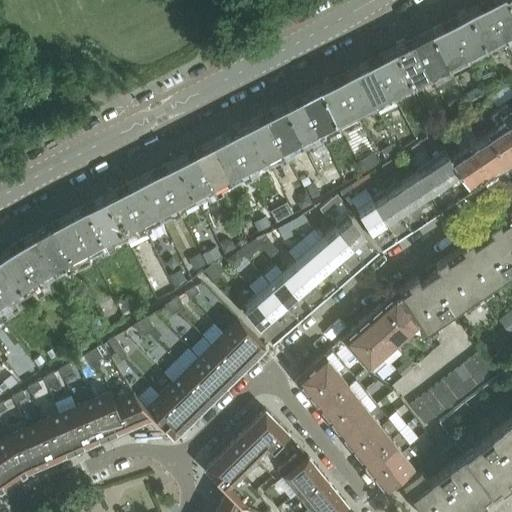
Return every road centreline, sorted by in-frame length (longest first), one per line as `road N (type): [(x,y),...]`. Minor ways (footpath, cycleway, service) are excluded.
road 1 (residential): [(0,196),(374,0)]
road 2 (residential): [(511,185),(374,280),(268,374)]
road 3 (residential): [(178,462),(121,452),(35,492),(15,511)]
road 4 (residential): [(378,511),(268,374)]
road 5 (residential): [(268,374),(178,462)]
